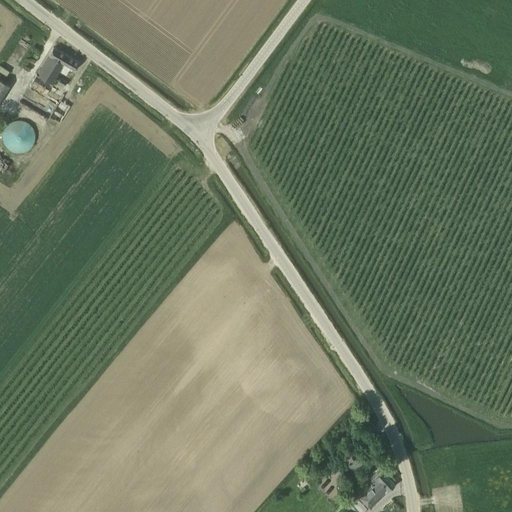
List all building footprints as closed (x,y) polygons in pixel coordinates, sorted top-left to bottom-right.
[(50,54),(36,75),(19,102),(49,120),(50,117),(54,120),(60,123),(71,106),(61,100),(64,94),(52,86),(53,85),(60,71),(66,75),(71,67),(75,70),(79,63),(54,47),(50,54)] [(0,100),(10,84),(0,77),(0,100)] [(60,78),(57,83),(64,87),(67,81),(60,78)] [(19,153),(20,153),(22,152),(24,152),(26,151),(27,151),(28,150),(30,149),(31,147),(32,146),(33,144),(34,143),(35,141),(35,139),(35,136),(35,134),(35,132),(34,130),(33,129),(32,127),(31,126),(30,124),(28,123),(27,122),(25,122),(24,121),(22,121),(20,120),(18,120),(16,120),(14,121),(13,122),(11,122),(9,124),(7,125),(6,127),(5,128),(4,130),(3,132),(3,133),(3,135),(3,137),(3,138),(3,140),(3,142),(4,143),(5,145),(6,147),(7,148),(9,150),(11,151),(13,152),(15,152),(17,153),(19,153)] [(383,496),(382,495),(388,490),(394,484),(382,471),(376,476),(374,474),(367,481),(370,484),(360,494),(372,506),(383,496)]
